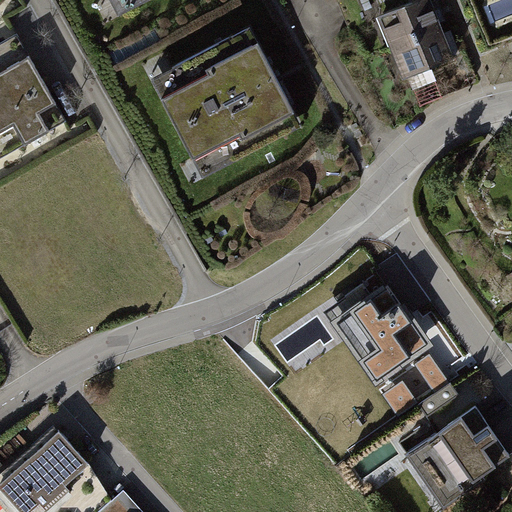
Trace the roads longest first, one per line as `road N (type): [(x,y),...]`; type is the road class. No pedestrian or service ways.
road 1 (residential): [(45,0),(221,313)]
road 2 (residential): [(384,194),(446,298),(511,381)]
road 3 (residential): [(221,313),(296,276),(384,194)]
road 4 (residential): [(52,376),(174,511)]
road 5 (residential): [(52,376),(131,336),(221,313)]
road 6 (residential): [(384,194),(429,142),(511,108)]
